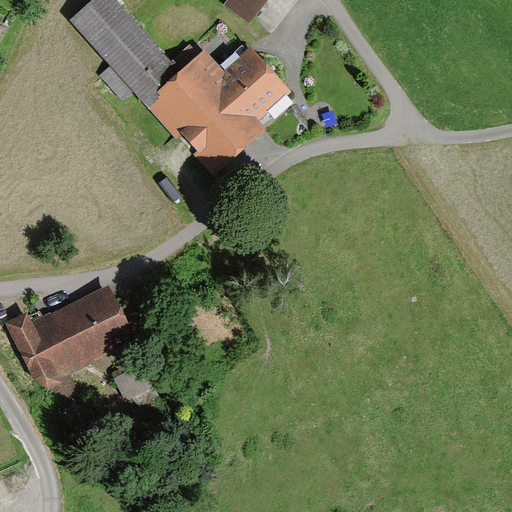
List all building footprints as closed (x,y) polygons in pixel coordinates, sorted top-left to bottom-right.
[(119,0),(102,0),(79,22),(152,100),(184,69),(119,0)] [(271,0),(232,0),(228,7),(254,26),(271,0)] [(227,74),(207,53),(151,106),(220,178),(267,133),(254,120),(290,86),(254,48),(227,74)] [(103,72),(125,98),(136,89),(114,63),(103,72)] [(133,341),(110,296),(42,330),(33,314),(8,326),(47,403),(71,390),(64,376),(133,341)] [(121,371),(128,406),(159,400),(152,365),(121,371)]
